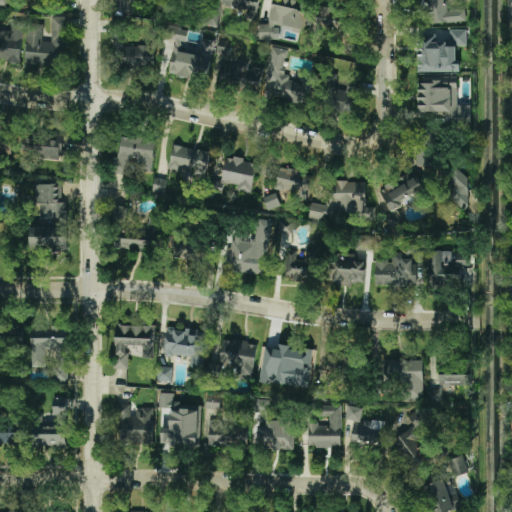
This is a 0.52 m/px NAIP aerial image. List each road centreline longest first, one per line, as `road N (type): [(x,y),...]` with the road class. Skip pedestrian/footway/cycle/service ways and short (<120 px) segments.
road 1 (tertiary): [(93,511),(89,0)]
road 2 (residential): [(481,320),(314,319),(183,295),(0,290)]
road 3 (residential): [(388,62),(384,127),(372,142),(352,147),(165,104),(0,93)]
road 4 (residential): [(387,511),(369,489),(0,479)]
